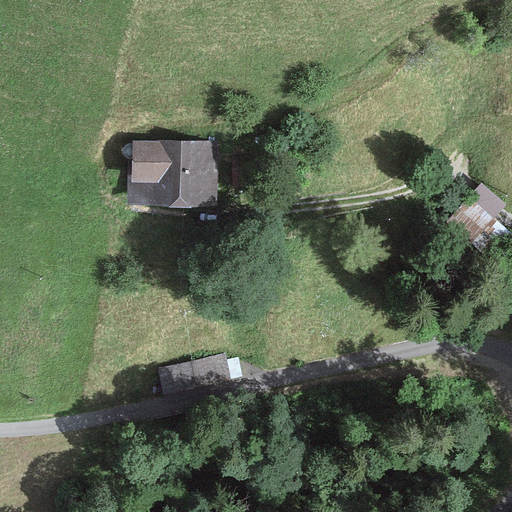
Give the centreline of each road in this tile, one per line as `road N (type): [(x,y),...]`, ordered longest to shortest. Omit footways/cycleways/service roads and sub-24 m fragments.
road 1 (unclassified): [(511,352),(446,345),(146,415),(0,431)]
road 2 (track): [(167,213),(339,202),(450,180),(511,220)]
